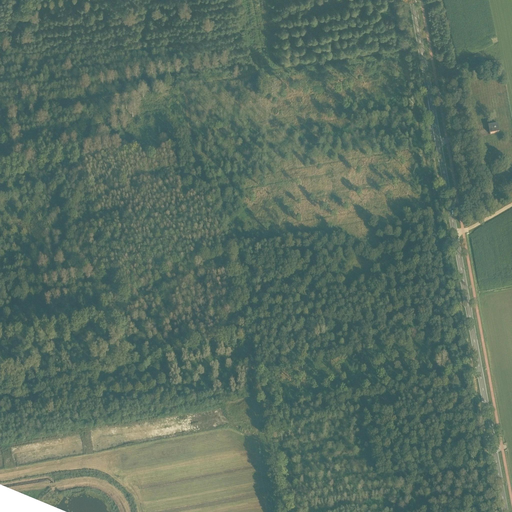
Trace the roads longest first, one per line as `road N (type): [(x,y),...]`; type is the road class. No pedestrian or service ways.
road 1 (track): [(182,84),(404,46),(462,377)]
road 2 (primary): [(505,511),(412,0)]
road 3 (track): [(0,117),(182,84)]
road 4 (track): [(358,396),(462,377),(466,397),(484,396)]
